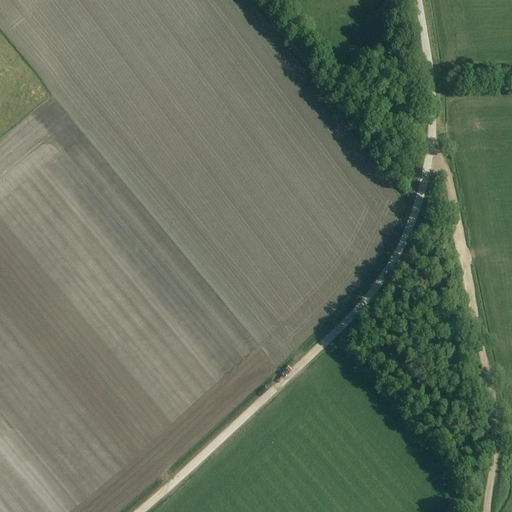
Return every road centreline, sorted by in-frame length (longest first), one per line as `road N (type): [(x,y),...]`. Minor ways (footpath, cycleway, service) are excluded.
road 1 (unclassified): [(139,511),(337,330),(397,250),(429,151),(417,0)]
road 2 (track): [(429,151),(446,173),(494,416),(486,511)]
